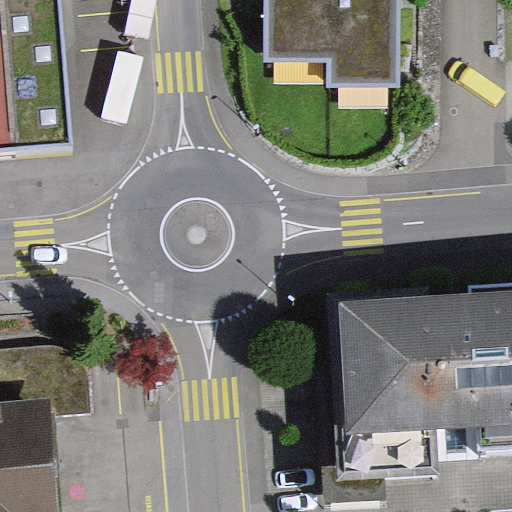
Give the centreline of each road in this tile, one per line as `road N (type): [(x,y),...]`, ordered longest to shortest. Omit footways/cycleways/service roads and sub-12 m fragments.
road 1 (residential): [(511,217),(260,231)]
road 2 (residential): [(208,303),(214,511)]
road 3 (residential): [(173,0),(186,176)]
road 4 (residential): [(131,242),(0,251)]
